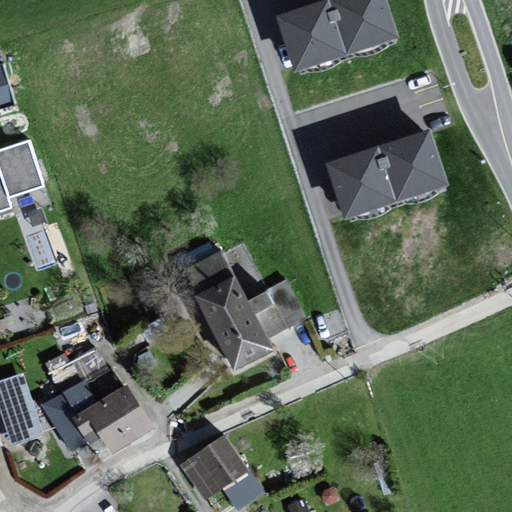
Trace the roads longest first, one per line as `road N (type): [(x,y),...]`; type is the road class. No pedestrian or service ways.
road 1 (tertiary): [(511,166),(473,108),(437,0)]
road 2 (tertiary): [(511,150),(471,0)]
